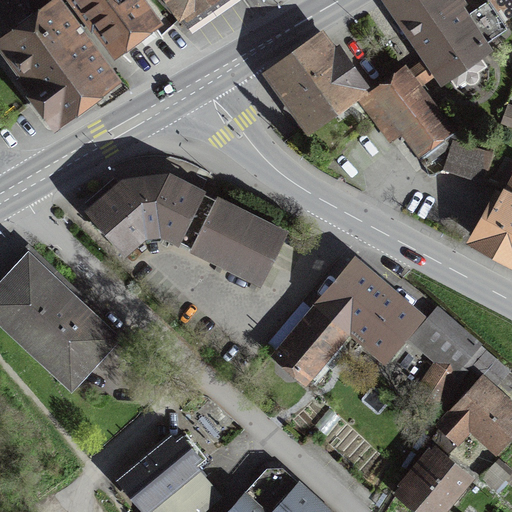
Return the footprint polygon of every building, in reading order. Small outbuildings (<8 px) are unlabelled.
[(0,0),(0,35),(1,35),(33,79),(27,83),(54,119),(109,79),(55,7),(64,0),(0,0)] [(116,48),(152,21),(135,0),(77,0),(93,20),(94,19),(116,48)] [(168,0),(185,23),(218,0),(168,0)] [(475,21),(466,27),(455,10),(463,5),(459,0),(398,0),(395,3),(432,56),(439,67),(442,71),(444,70),(474,49),(504,28),(488,3),(471,15),(475,21)] [(511,15),(511,0),(485,0),(502,23),(511,15)] [(355,91),(346,77),(355,70),(340,50),(331,56),(321,42),(275,74),(310,123),(355,91)] [(406,76),(414,86),(439,67),(432,56),(406,76)] [(414,86),(406,76),(404,73),(362,104),(391,141),(406,130),(419,147),(414,151),(425,165),(450,146),(440,133),(446,129),(414,86)] [(511,109),(508,108),(503,123),(511,125),(511,109)] [(491,153),(453,141),(444,169),(483,181),(491,153)] [(159,223),(160,229),(160,231),(175,239),(200,190),(170,175),(168,179),(159,180),(158,177),(133,180),(133,184),(124,185),(121,182),(89,210),(125,251),(145,233),(145,231),(144,225),(159,223)] [(511,184),(508,192),(504,189),(477,238),(511,257),(511,184)] [(175,239),(177,240),(180,235),(193,242),(191,247),(260,281),(284,232),(200,190),(175,239)] [(0,316),(71,382),(115,335),(29,255),(0,285),(0,316)] [(269,342),(269,343),(281,353),(280,355),(305,376),(333,342),(339,347),(357,326),(386,351),(413,318),(354,267),(309,320),(297,310),(269,342)] [(422,331),(447,352),(439,361),(415,397),(439,412),(467,369),(484,349),(477,343),(439,311),(422,331)] [(471,368),(492,386),(507,368),(486,351),(471,368)] [(432,450),(441,457),(459,438),(456,435),(469,420),(497,445),(511,428),(511,410),(481,382),(442,424),(428,447),(432,450)] [(121,478),(146,508),(155,500),(194,468),(206,458),(186,434),(175,444),(170,438),(121,478)] [(441,457),(432,450),(428,454),(432,458),(404,493),(426,511),(435,511),(464,477),(441,457)] [(196,511),(217,495),(194,468),(155,500),(165,511),(196,511)] [(277,511),(298,490),(277,470),(267,470),(228,511),(277,511)] [(322,511),(298,490),(277,511),(322,511)]
